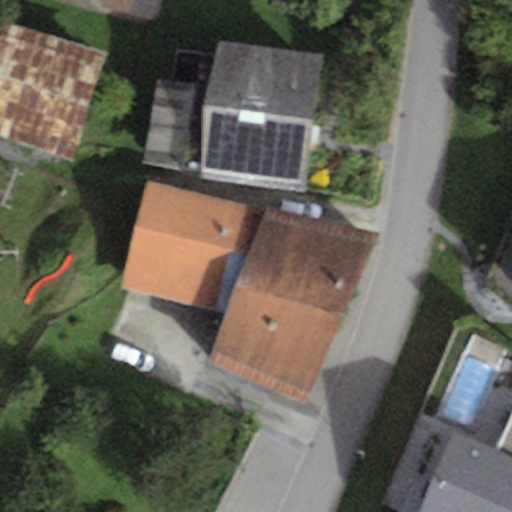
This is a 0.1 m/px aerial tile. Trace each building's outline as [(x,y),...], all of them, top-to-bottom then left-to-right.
[(95,0),(95,5),(159,22),(163,0),(95,0)] [(107,54),(3,21),(0,31),(0,134),(74,158),(107,54)] [(324,51),(220,39),(214,86),(159,78),(150,163),(202,170),(201,177),(304,191),(324,51)] [(269,209),(148,183),(121,289),(225,317),(269,209)] [(380,234),(269,209),(225,317),(206,364),(304,403),(380,234)] [(453,438),(438,432),(405,511),(511,511),(511,412),(497,449),(455,432),(453,438)]
